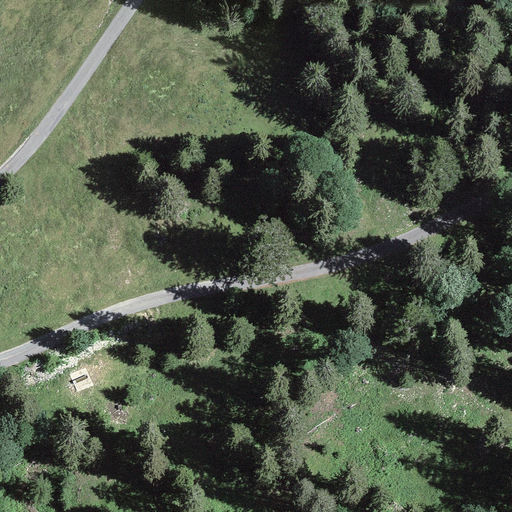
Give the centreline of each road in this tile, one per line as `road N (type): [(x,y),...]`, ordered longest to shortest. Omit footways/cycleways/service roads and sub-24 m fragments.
road 1 (track): [(511,188),(384,252),(332,269),(147,301),(0,362)]
road 2 (track): [(0,180),(136,0)]
